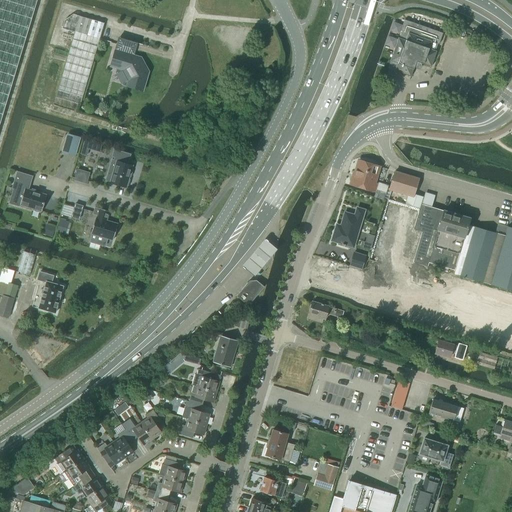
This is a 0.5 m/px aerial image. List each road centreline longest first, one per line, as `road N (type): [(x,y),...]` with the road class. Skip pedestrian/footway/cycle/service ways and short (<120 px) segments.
road 1 (unclassified): [(0,428),(131,329),(209,238),(300,65),(293,27),(277,0)]
road 2 (primary): [(114,368),(198,301),(269,212),(341,73),(368,0)]
road 3 (primary): [(342,0),(326,50),(248,204),(186,290),(114,368)]
road 4 (residential): [(511,403),(277,333)]
road 5 (tertiary): [(277,333),(337,163),(373,124)]
road 6 (unknown): [(68,187),(191,220),(231,183),(240,186)]
road 7 (unclassified): [(511,198),(399,165),(373,124)]
road 8 (residential): [(205,460),(160,448),(114,481),(81,432)]
road 9 (tertiary): [(238,471),(277,333)]
road 10 (primary): [(0,450),(114,368)]
road 11 (tertiary): [(373,124),(398,118),(474,125),(495,117)]
